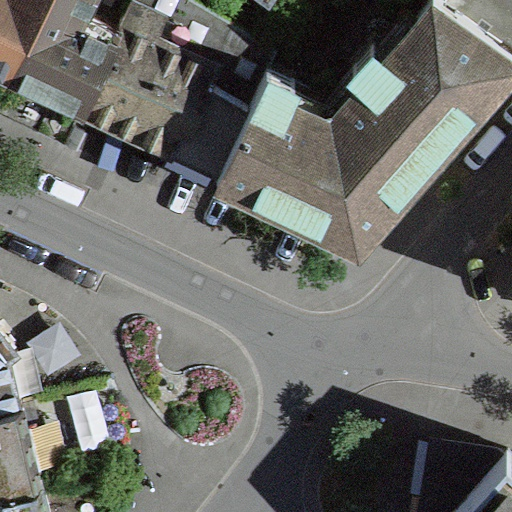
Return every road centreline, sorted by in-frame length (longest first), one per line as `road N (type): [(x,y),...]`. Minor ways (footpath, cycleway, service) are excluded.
road 1 (tertiary): [(0,195),(350,356)]
road 2 (residential): [(350,356),(511,174)]
road 3 (residential): [(247,511),(300,407),(350,356)]
road 4 (tertiary): [(350,356),(511,378)]
